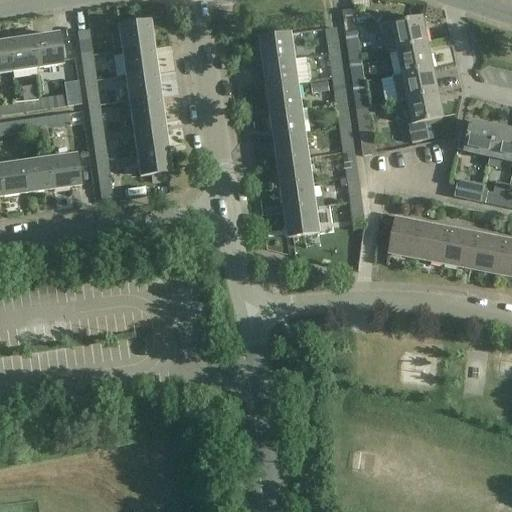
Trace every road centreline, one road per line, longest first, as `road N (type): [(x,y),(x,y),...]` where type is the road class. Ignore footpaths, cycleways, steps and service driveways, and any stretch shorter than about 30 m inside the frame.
road 1 (residential): [(511,319),(399,301),(247,317)]
road 2 (unclassified): [(0,246),(224,210)]
road 3 (unclassified): [(224,210),(195,0)]
road 4 (unclassified): [(270,511),(247,317)]
road 5 (residential): [(511,101),(473,91),(458,0)]
